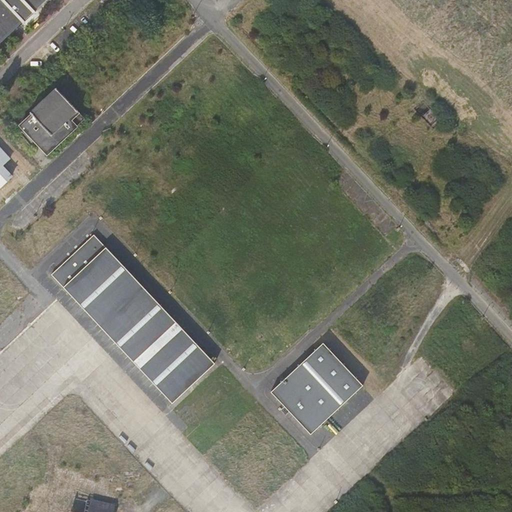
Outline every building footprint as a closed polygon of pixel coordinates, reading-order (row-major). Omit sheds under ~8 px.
[(0,0),(0,46),(50,0),(0,0)] [(19,127),(48,157),(86,120),(56,90),(19,127)] [(0,189),(13,178),(3,167),(11,160),(0,147),(0,189)] [(53,273),(173,401),(215,361),(95,234),(53,273)] [(309,435),(361,386),(322,344),(269,392),(309,435)] [(113,511),(116,504),(72,495),(68,511),(113,511)]
